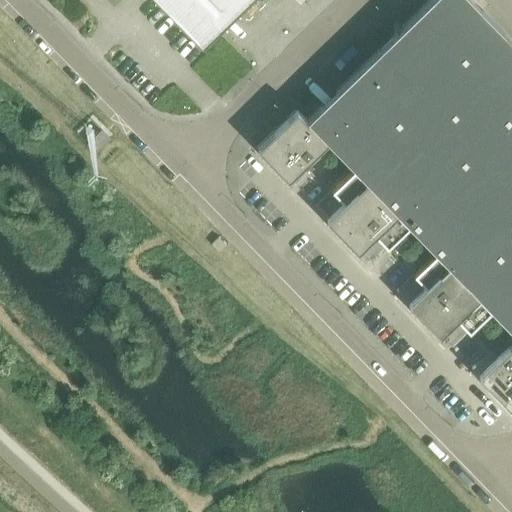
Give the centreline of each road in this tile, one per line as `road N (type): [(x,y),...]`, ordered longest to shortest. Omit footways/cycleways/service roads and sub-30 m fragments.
road 1 (unclassified): [(488,483),(179,166)]
road 2 (unclassified): [(179,166),(348,0)]
road 3 (unclassified): [(179,166),(12,0)]
